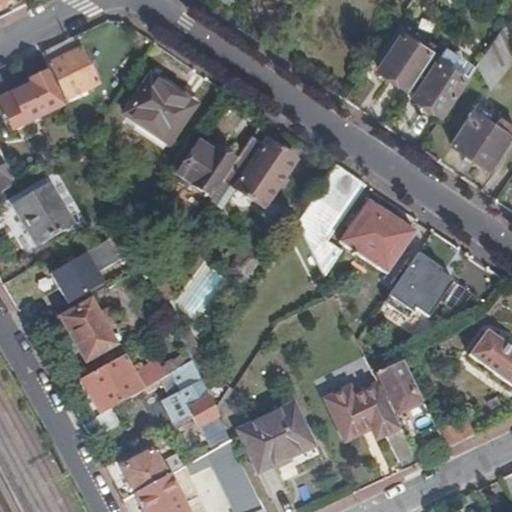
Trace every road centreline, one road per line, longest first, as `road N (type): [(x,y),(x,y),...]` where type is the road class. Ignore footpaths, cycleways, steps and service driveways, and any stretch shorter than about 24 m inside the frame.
road 1 (residential): [(139,0),(511,247)]
road 2 (residential): [(93,511),(0,341)]
road 3 (residential): [(381,511),(511,448)]
